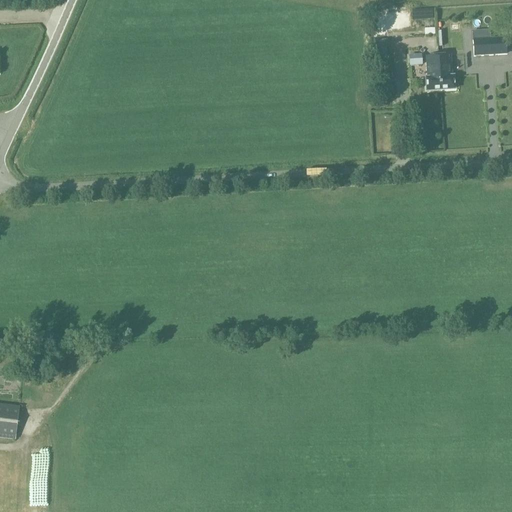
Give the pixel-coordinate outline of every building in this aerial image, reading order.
[(411,9),(411,18),(417,18),(418,27),(434,26),(433,8),(411,9)] [(443,20),(444,43),(455,42),(454,19),(443,20)] [(505,38),(473,40),(474,56),(506,54),(505,38)] [(422,66),(421,56),(409,56),(410,66),(422,66)] [(438,57),(440,91),(454,90),(454,77),(452,77),(450,56),(438,57)] [(427,92),(440,91),(438,57),(426,58),(428,78),(426,79),(427,92)] [(48,359),(25,359),(0,360),(0,373),(14,373),(14,371),(25,370),(25,373),(49,372),(48,359)] [(19,407),(0,404),(0,439),(15,441),(19,407)] [(22,463),(12,463),(11,502),(22,502),(22,463)]
